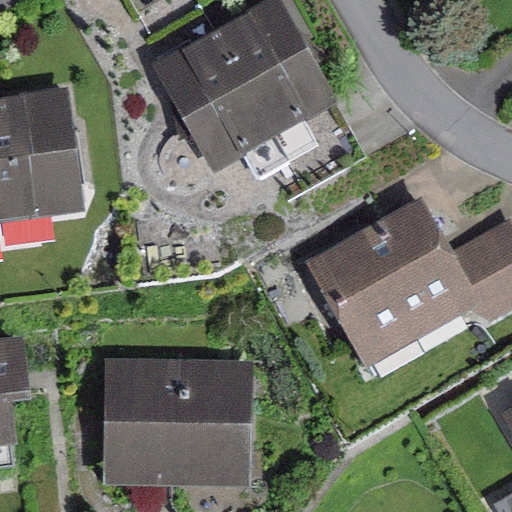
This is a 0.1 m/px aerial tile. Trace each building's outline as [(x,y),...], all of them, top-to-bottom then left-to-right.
[(272,131),(325,101),(274,9),(220,39),(272,131)] [(218,161),(272,131),(220,39),(166,68),(218,161)] [(61,98),(0,104),(0,213),(74,205),(61,98)] [(317,265),(372,367),(511,293),(511,266),(493,229),(448,253),(425,208),(317,265)] [(0,348),(0,436),(27,434),(19,347),(0,348)] [(130,361),(127,466),(240,470),(244,365),(130,361)]
